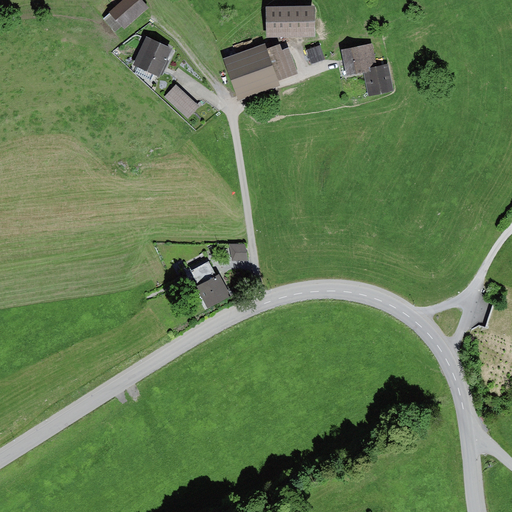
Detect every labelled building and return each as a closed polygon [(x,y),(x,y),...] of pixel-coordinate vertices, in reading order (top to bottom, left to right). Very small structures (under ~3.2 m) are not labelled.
[(151,4),(147,0),(121,0),(103,16),(116,30),(124,22),(127,25),(151,4)] [(318,2),(269,3),(269,32),(318,31),(318,2)] [(174,44),(148,33),(136,61),(161,73),(174,44)] [(380,62),(376,39),(343,45),(348,71),(365,68),(370,92),(395,87),(389,60),(380,62)] [(267,40),(227,54),(242,96),(283,81),(281,75),(299,68),(291,45),(285,47),(282,40),(269,45),(267,40)] [(327,56),(322,42),(307,47),(312,61),(327,56)] [(200,102),(178,82),(166,95),(189,115),(200,102)] [(169,249),(168,238),(147,236),(155,253),(169,249)] [(234,257),(250,257),(250,240),(234,240),(234,257)] [(233,291),(221,270),(199,283),(211,304),(233,291)]
